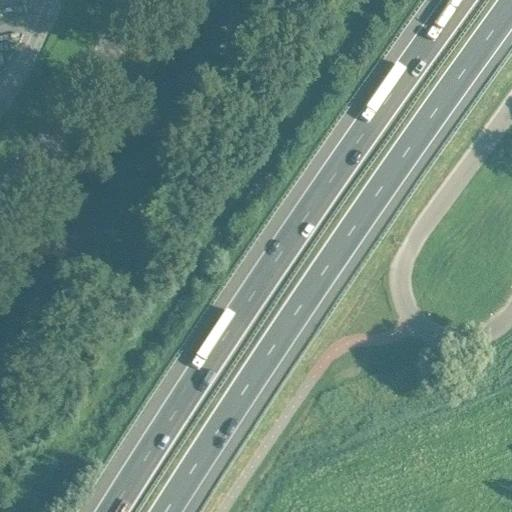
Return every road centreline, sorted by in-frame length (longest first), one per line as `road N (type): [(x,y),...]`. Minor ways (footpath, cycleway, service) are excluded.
road 1 (motorway): [(454,0),(176,392),(102,511)]
road 2 (motorway): [(167,511),(511,14)]
road 3 (unclassified): [(511,309),(495,329),(471,337),(438,333),(405,306),(401,286),(407,254),(511,110)]
road 4 (unclassified): [(0,229),(145,0)]
